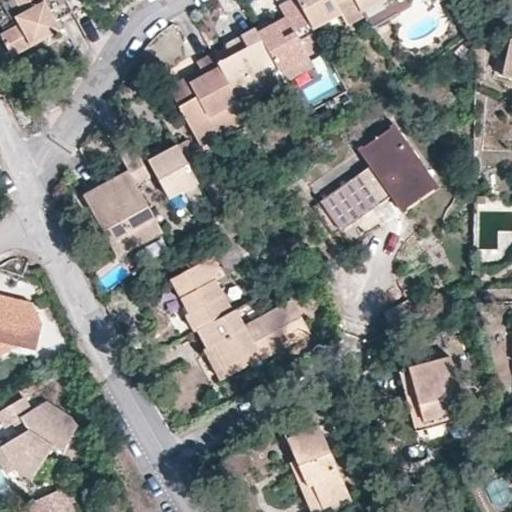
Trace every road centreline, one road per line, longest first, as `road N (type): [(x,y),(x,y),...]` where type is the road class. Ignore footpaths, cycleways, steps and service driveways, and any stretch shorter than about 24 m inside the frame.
road 1 (residential): [(162,464),(126,408),(41,230)]
road 2 (residential): [(25,198),(133,32),(181,0)]
road 3 (residential): [(338,365),(162,464)]
